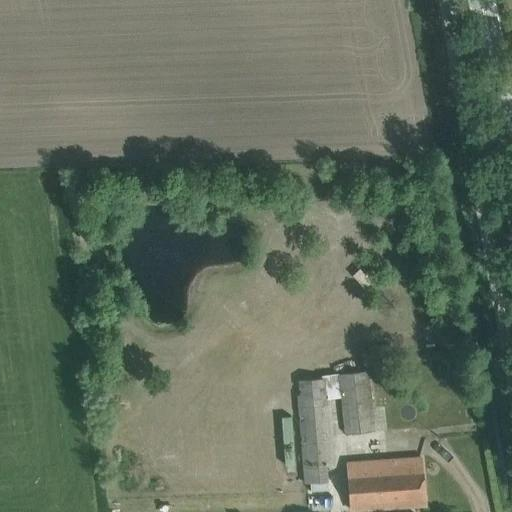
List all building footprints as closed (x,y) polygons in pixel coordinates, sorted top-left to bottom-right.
[(385,344),(369,346),(370,354),(386,352),(385,344)] [(339,373),(345,433),(355,432),(375,430),(368,370),(349,372),(339,373)] [(336,464),(333,434),(326,374),(298,377),(300,394),(296,395),(305,482),(329,480),(328,465),(336,464)] [(330,398),(332,432),(343,431),(341,397),(330,398)] [(351,509),(405,505),(425,503),(421,457),(401,459),(347,463),(351,509)]
